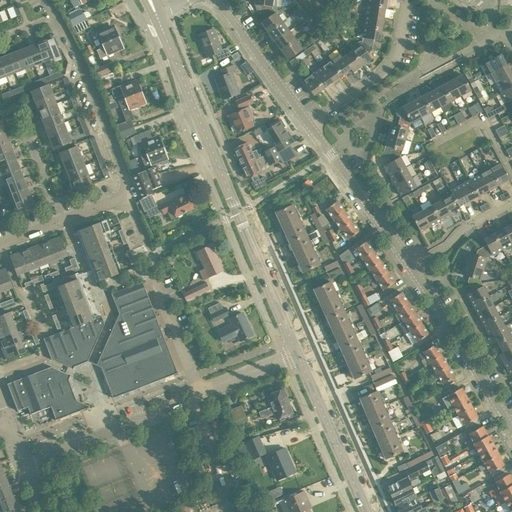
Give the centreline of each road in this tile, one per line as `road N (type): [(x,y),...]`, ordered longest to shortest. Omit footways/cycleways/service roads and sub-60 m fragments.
road 1 (secondary): [(298,354),(155,15)]
road 2 (residential): [(298,354),(24,462)]
road 3 (residential): [(123,196),(126,184),(92,87),(44,0)]
road 4 (residential): [(511,432),(412,267)]
road 5 (residential): [(412,267),(308,125)]
road 6 (secondary): [(368,511),(298,354)]
road 7 (residential): [(308,125),(392,61),(404,9)]
road 8 (residential): [(308,125),(215,0)]
road 9 (residential): [(1,242),(123,196)]
road 10 (residential): [(412,267),(511,200)]
